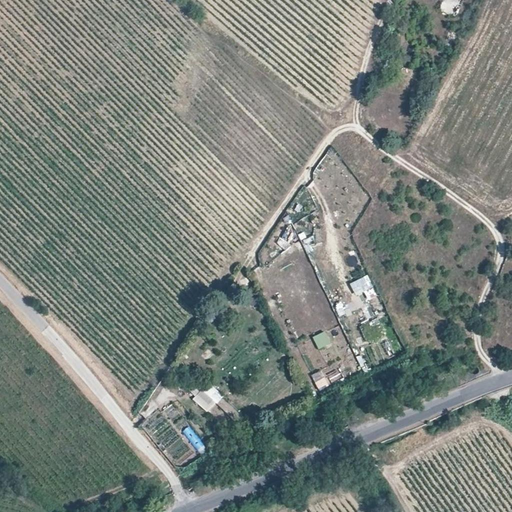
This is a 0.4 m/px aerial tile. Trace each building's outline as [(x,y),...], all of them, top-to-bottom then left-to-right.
[(454,18),(461,5),(450,0),(442,0),(437,10),(454,18)] [(299,204),(294,209),(301,217),(306,212),(299,204)] [(357,298),(375,289),(368,275),(350,284),(357,298)] [(374,320),(359,326),(366,342),(380,336),(374,320)] [(332,382),(343,376),(339,369),(328,375),(332,382)] [(313,383),(318,391),(329,386),(325,377),(313,383)] [(210,383),(193,398),(207,413),(224,398),(210,383)] [(189,426),(182,432),(198,451),(204,445),(189,426)]
